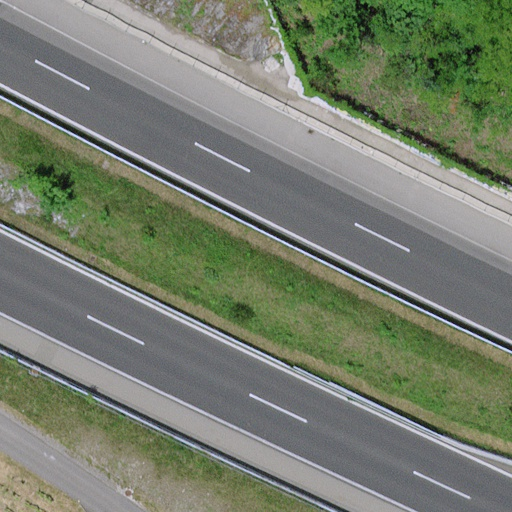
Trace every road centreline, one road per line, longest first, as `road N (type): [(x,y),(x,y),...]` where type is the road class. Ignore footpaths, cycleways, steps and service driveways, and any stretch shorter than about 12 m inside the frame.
road 1 (motorway): [(511,297),(0,40)]
road 2 (motorway): [(0,272),(504,511)]
road 3 (residential): [(0,431),(131,511)]
